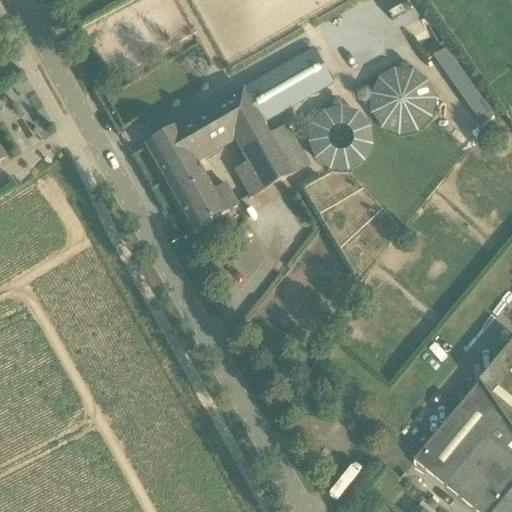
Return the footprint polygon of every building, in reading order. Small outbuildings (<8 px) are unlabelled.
[(485,124),(498,115),(449,49),(436,58),(485,124)] [(193,160),(232,137),(259,122),(262,127),(332,86),(313,52),(145,148),(165,183),(196,165),(193,160)] [(381,125),(398,133),(416,130),(430,118),(435,100),(430,83),(416,71),(398,69),(381,76),(371,91),(371,110),(381,125)] [(319,167),(335,174),(353,172),(367,160),(372,142),(367,125),(353,113),(335,110),(319,118),(309,133),(309,152),(319,167)] [(268,137),(262,127),(259,122),(232,137),(248,164),(233,173),(249,200),(263,192),(309,166),(287,126),(268,137)] [(479,123),(457,137),(463,147),(486,132),(479,123)] [(212,194),(196,165),(165,183),(193,232),(238,206),(226,185),(212,194)] [(511,343),(413,465),(474,511),(498,511),(511,495),(511,343)]
